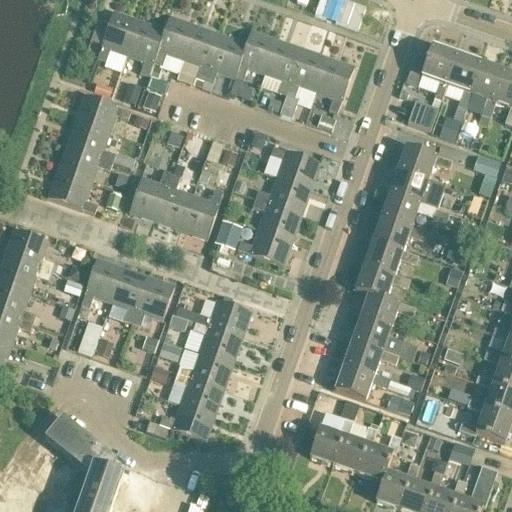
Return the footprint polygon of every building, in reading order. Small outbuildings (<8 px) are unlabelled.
[(110,57),(127,63),(139,28),(113,19),(100,54),(101,54),(97,66),(105,69),(110,57)] [(153,70),(153,71),(161,73),(165,62),(183,68),(195,33),(169,24),(164,37),(165,37),(153,70)] [(164,37),(139,28),(127,63),(144,69),(139,81),(148,84),(152,72),(153,72),(153,71),(153,70),(165,37),(164,37)] [(220,42),(195,33),(183,68),(200,74),(196,86),(204,89),(220,42)] [(247,76),(264,82),(276,47),(250,37),(246,51),(234,84),(235,85),(243,87),(247,76)] [(246,51),(220,42),(204,89),(212,91),(216,80),(234,86),(235,85),(234,84),(246,51)] [(302,56),(276,47),(264,82),(281,88),(277,100),(286,102),(302,56)] [(445,92),(456,61),(431,53),(420,83),(438,89),(433,105),(442,108),(447,92),(445,92)] [(315,100),(328,65),(302,56),(286,102),(294,105),(298,93),(315,100)] [(468,100),(479,70),(456,61),(445,92),(447,92),(462,98),(457,113),(465,116),(471,101),(468,100)] [(354,74),(328,65),(315,100),(332,106),(328,117),(337,121),(341,109),(354,74)] [(468,100),(471,101),(486,106),(480,122),(489,125),(495,109),(492,109),(503,78),(479,70),(468,100)] [(157,85),(160,76),(153,74),(150,83),(157,85)] [(511,81),(503,78),(492,109),(495,109),(510,115),(504,130),(511,133),(511,81)] [(108,105),(112,95),(96,90),(93,100),(108,105)] [(248,106),(252,95),(245,92),(241,104),(248,106)] [(134,111),(139,98),(128,93),(123,107),(134,111)] [(154,118),(160,102),(148,97),(142,113),(154,118)] [(74,128),(109,140),(115,123),(127,127),(130,119),(118,115),(118,114),(84,102),(74,128)] [(294,105),(286,102),(279,121),(291,125),(297,107),(294,105)] [(408,131),(429,139),(437,118),(416,109),(408,131)] [(457,113),(452,126),(461,129),(465,116),(457,113)] [(74,128),(65,153),(112,170),(115,162),(103,158),(109,140),(74,128)] [(254,142),(251,151),(258,153),(261,151),(264,145),(254,142)] [(65,153),(56,179),(91,191),(97,174),(109,178),(112,170),(65,153)] [(405,154),(396,178),(426,189),(427,187),(433,172),(448,177),(451,168),(435,163),(434,164),(405,154)] [(276,184),(310,197),(320,170),(285,158),(285,159),(273,155),(270,163),(282,167),(276,184)] [(225,157),(222,167),(232,171),(236,160),(225,157)] [(500,167),(478,159),(473,172),(496,180),(500,167)] [(202,178),(199,187),(206,190),(209,181),(202,178)] [(426,189),(396,178),(388,202),(418,213),(419,211),(424,196),(440,201),(443,192),(427,187),(426,189)] [(85,208),(91,191),(56,179),(47,205),(82,217),(94,221),(97,213),(85,208)] [(155,229),(171,182),(163,179),(159,191),(141,184),(129,219),(155,229)] [(171,182),(155,229),(180,238),(193,203),(175,196),(179,185),(171,182)] [(255,206),(302,222),(310,197),(276,184),(270,201),(258,197),(255,206)] [(238,187),(234,196),(242,199),(245,190),(238,187)] [(210,209),(193,203),(180,238),(207,247),(219,212),(218,212),(222,200),(214,197),(210,209)] [(388,202),(379,226),(410,237),(411,235),(416,219),(431,225),(434,216),(419,211),(418,213),(388,202)] [(258,235),(293,248),(302,222),(255,206),(252,214),(264,218),(258,235)] [(379,226),(371,250),(401,260),(402,258),(408,243),(423,249),(426,240),(411,235),(410,237),(379,226)] [(233,256),(241,234),(222,227),(214,250),(233,256)] [(472,249),(477,234),(461,228),(456,244),(472,249)] [(293,248),(258,235),(252,252),(240,248),(237,257),(249,261),(248,261),(283,274),(293,248)] [(4,263),(50,279),(53,271),(41,266),(48,248),(13,236),(4,263)] [(401,260),(371,250),(363,273),(393,284),(394,282),(399,267),(415,272),(418,264),(402,258),(401,260)] [(463,273),(469,255),(454,250),(448,268),(463,273)] [(4,263),(0,272),(0,290),(30,300),(36,283),(47,287),(50,279),(4,263)] [(93,304),(110,310),(123,275),(96,265),(84,300),(85,301),(80,312),(89,315),(93,304)] [(354,298),(367,302),(385,308),(391,291),(406,296),(409,288),(394,282),(393,284),(363,273),(354,298)] [(148,284),(123,275),(110,310),(128,316),(123,328),(132,331),(148,284)] [(148,284),(132,331),(140,333),(144,321),(162,328),(174,293),(148,284)] [(0,290),(0,319),(32,330),(35,322),(23,318),(30,300),(0,290)] [(367,302),(359,326),(390,336),(390,334),(396,319),(411,325),(414,316),(398,310),(397,312),(385,308),(367,302)] [(195,330),(242,346),(251,320),(216,307),(210,325),(178,314),(175,323),(187,327),(195,330)] [(511,311),(503,309),(500,317),(511,321),(511,311)] [(0,319),(0,347),(12,352),(18,334),(30,339),(32,330),(0,319)] [(183,338),(187,327),(175,323),(172,322),(168,332),(183,338)] [(390,336),(359,326),(351,349),(381,360),(382,358),(387,343),(403,348),(406,340),(390,334),(390,336)] [(91,364),(101,334),(87,329),(77,359),(91,364)] [(233,372),(242,346),(195,330),(192,338),(204,342),(198,359),(233,372)] [(511,344),(511,333),(510,338),(495,332),(492,341),(507,347),(508,343),(511,344)] [(511,344),(508,343),(507,347),(502,363),(486,357),(483,366),(499,371),(500,368),(511,372),(511,344)] [(150,345),(146,357),(154,359),(158,348),(150,345)] [(6,369),(12,352),(0,347),(0,376),(3,378),(3,377),(15,382),(18,373),(6,369)] [(177,368),(181,356),(162,349),(158,362),(177,368)] [(351,349),(343,373),(373,384),(374,382),(379,367),(395,372),(398,363),(382,358),(381,360),(351,349)] [(100,350),(97,359),(107,363),(111,353),(100,350)] [(224,397),(233,372),(198,359),(192,377),(180,373),(177,381),(224,397)] [(492,391),(511,398),(511,372),(500,368),(499,371),(493,386),(478,381),(475,390),(490,395),(492,391)] [(454,381),(456,375),(446,371),(444,377),(454,381)] [(373,384),(343,373),(334,398),(364,408),(371,390),(386,396),(389,387),(374,382),(373,384)] [(154,375),(150,385),(160,389),(164,378),(154,375)] [(215,423),(224,397),(177,381),(174,389),(186,393),(180,410),(215,423)] [(483,416),(511,425),(511,398),(492,391),(490,395),(485,410),(469,405),(466,413),(482,419),(483,416)] [(358,411),(345,407),(339,424),(344,426),(352,429),(358,411)] [(215,423),(180,410),(174,427),(162,423),(159,432),(171,436),(171,437),(206,449),(215,423)] [(504,450),(511,427),(511,425),(483,416),(482,419),(477,434),(461,429),(458,437),(475,443),(476,440),(504,450)] [(110,511),(121,485),(111,481),(115,467),(62,424),(44,445),(90,482),(79,511),(110,511)] [(344,443),(347,444),(352,429),(344,426),(338,441),(319,435),(309,464),(333,473),(344,443)] [(166,446),(169,436),(149,429),(145,439),(166,446)] [(333,473),(357,481),(367,451),(371,453),(376,437),(367,434),(362,450),(347,444),(344,443),(333,473)] [(357,481),(382,489),(385,479),(391,461),(394,462),(400,445),(391,442),(386,458),(371,453),(367,451),(357,481)] [(35,480),(56,488),(62,471),(41,463),(35,480)] [(375,508),(385,511),(401,511),(410,487),(413,489),(419,473),(410,470),(404,486),(385,479),(382,489),(375,508)] [(468,508),(461,505),(457,504),(454,511),(485,511),(497,479),(481,473),(468,508)] [(401,511),(427,511),(433,496),(437,497),(442,481),(434,478),(428,494),(413,489),(410,487),(401,511)] [(45,511),(50,498),(9,485),(0,511),(45,511)] [(433,496),(427,511),(454,511),(457,504),(461,505),(466,490),(457,487),(452,502),(437,497),(433,496)]
